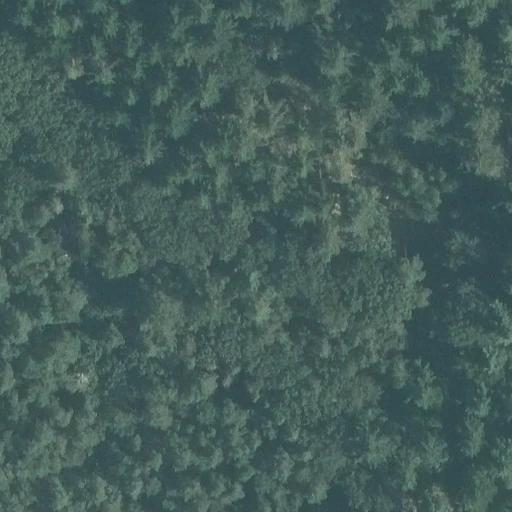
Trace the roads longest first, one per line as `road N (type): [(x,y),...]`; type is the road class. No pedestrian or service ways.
road 1 (track): [(368,511),(74,205),(20,160)]
road 2 (track): [(83,164),(511,331)]
road 3 (track): [(83,164),(146,143),(169,124),(236,0)]
